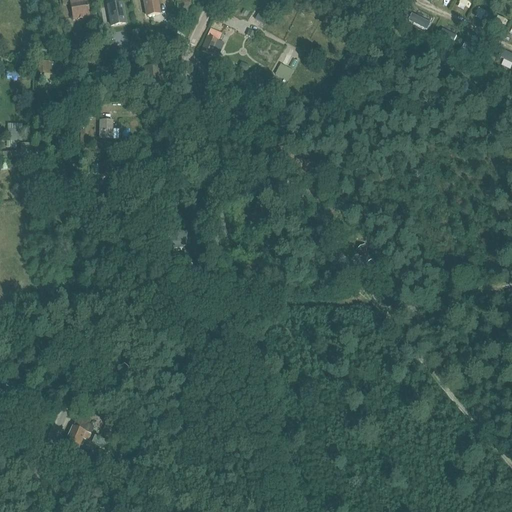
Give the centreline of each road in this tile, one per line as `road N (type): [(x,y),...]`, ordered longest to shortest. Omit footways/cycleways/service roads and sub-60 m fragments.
road 1 (unclassified): [(187,53),(169,167),(140,246),(18,511)]
road 2 (track): [(187,53),(270,511)]
road 3 (track): [(385,310),(187,53)]
road 4 (track): [(385,310),(511,464)]
road 5 (track): [(187,53),(0,52)]
road 6 (track): [(511,286),(385,310)]
